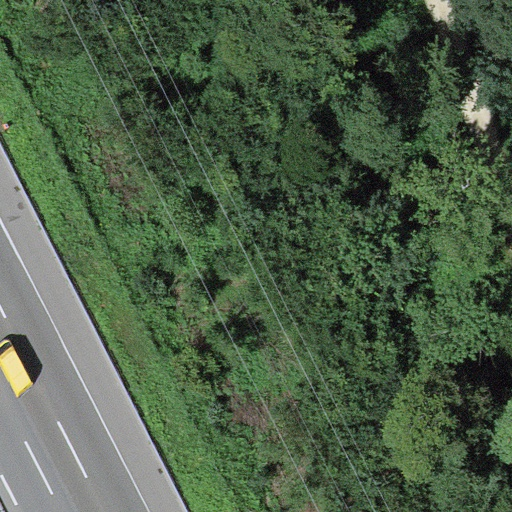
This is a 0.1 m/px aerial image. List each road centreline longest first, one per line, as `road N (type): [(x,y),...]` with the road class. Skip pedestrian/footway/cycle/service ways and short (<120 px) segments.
road 1 (track): [(511,193),(437,0)]
road 2 (motorway): [(86,511),(0,342)]
